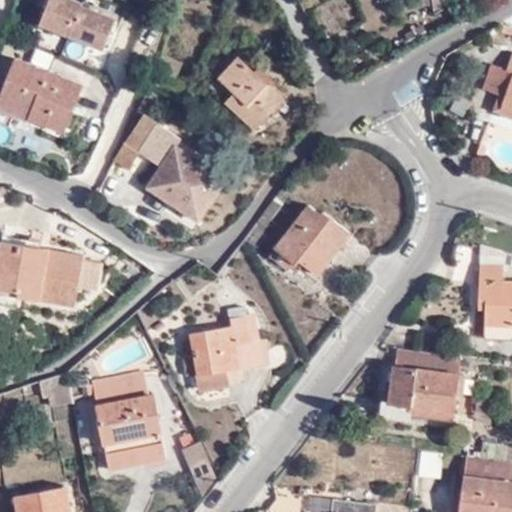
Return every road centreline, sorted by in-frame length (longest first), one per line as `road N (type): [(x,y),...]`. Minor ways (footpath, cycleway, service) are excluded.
road 1 (residential): [(174,265),(238,237),(340,113),(511,7)]
road 2 (residential): [(174,265),(62,362),(0,376)]
road 3 (residential): [(174,265),(0,169)]
